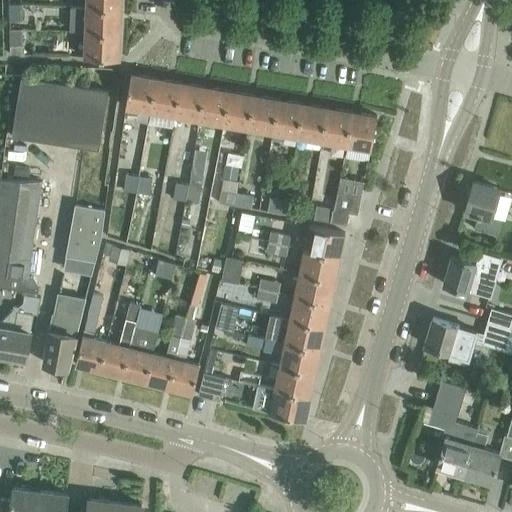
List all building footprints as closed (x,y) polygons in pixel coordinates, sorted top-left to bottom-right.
[(9,3),(9,21),(22,21),(22,4),(9,3)] [(86,6),(85,31),(121,32),(121,8),(86,6)] [(23,29),(11,28),(9,28),(9,45),(10,45),(10,53),(25,53),(25,49),(24,49),(24,45),(23,45),(23,29)] [(85,31),(84,56),(100,57),(119,58),(120,58),(121,32),(85,31)] [(156,76),(131,72),(125,107),(150,111),(156,76)] [(108,89),(21,76),(12,135),(99,148),(108,89)] [(180,81),(156,76),(150,111),(174,115),(180,81)] [(205,85),(180,81),(174,115),(199,119),(205,85)] [(229,89),(205,85),(199,119),(223,124),(229,89)] [(254,93),(229,89),(223,124),(248,128),(254,93)] [(278,98),(254,93),(248,128),(272,132),(278,98)] [(303,102),(278,98),(272,132),(297,136),(303,102)] [(327,106),(303,102),(297,136),(321,140),(327,106)] [(327,106),(321,140),(346,144),(352,110),(327,106)] [(377,114),(352,110),(346,144),(371,149),(377,114)] [(193,160),(191,172),(203,174),(205,163),(193,160)] [(352,171),(341,169),(337,190),(348,193),(352,171)] [(139,175),(127,173),(124,189),(136,191),(139,175)] [(152,177),(139,175),(136,191),(149,194),(152,177)] [(0,179),(0,285),(25,290),(24,294),(36,296),(37,292),(38,284),(33,276),(27,275),(41,180),(0,179)] [(221,188),(218,202),(235,205),(239,182),(229,180),(227,190),(221,188)] [(500,188),(473,180),(464,210),(479,215),(475,228),(497,234),(501,220),(491,217),(500,188)] [(175,181),(172,198),(185,200),(188,183),(175,181)] [(239,182),(235,205),(251,207),(253,194),(237,191),(239,182)] [(188,183),(185,200),(199,202),(201,185),(188,183)] [(348,193),(337,190),(334,208),(333,207),(333,209),(332,209),(330,221),(346,224),(349,211),(357,213),(361,195),(348,193)] [(267,210),(284,213),(286,200),(270,197),(267,210)] [(302,202),(286,200),(284,213),(300,215),(302,202)] [(75,203),(66,255),(94,260),(100,235),(104,208),(75,203)] [(313,218),(330,221),(332,209),(333,209),(333,207),(315,204),(313,218)] [(309,224),(304,248),(340,256),(345,232),(309,224)] [(270,230),(268,240),(288,245),(290,235),(270,230)] [(288,245),(268,240),(266,250),(286,255),(288,245)] [(110,247),(109,260),(127,261),(128,248),(110,247)] [(340,256),(304,248),(299,272),(335,279),(340,256)] [(243,259),(226,255),(221,279),(238,282),(243,259)] [(497,268),(451,255),(443,283),(467,290),(472,275),(493,281),(497,268)] [(214,256),(211,269),(220,271),(223,258),(214,256)] [(158,258),(155,274),(171,278),(174,263),(160,258),(158,258)] [(299,272),(294,295),(330,302),(335,279),(299,272)] [(260,277),(258,287),(279,292),(281,281),(260,277)] [(279,292),(258,287),(256,297),(276,302),(279,292)] [(103,295),(92,292),(87,313),(97,315),(103,295)] [(52,313),(43,361),(68,366),(76,335),(85,298),(59,293),(56,313),(52,313)] [(40,296),(24,294),(23,302),(18,306),(13,305),(12,310),(1,321),(0,320),(0,353),(25,358),(30,331),(29,331),(33,313),(37,314),(40,296)] [(330,303),(294,295),(289,318),(325,326),(330,303)] [(120,343),(106,340),(98,369),(122,375),(134,324),(140,304),(130,302),(120,343)] [(220,303),(215,326),(232,330),(238,307),(220,303)] [(511,319),(511,312),(491,307),(487,321),(510,328),(511,319)] [(186,316),(176,313),(170,333),(181,336),(186,316)] [(197,318),(186,316),(181,336),(191,339),(197,318)] [(479,331),(432,317),(425,344),(450,352),(454,339),(475,344),(479,331)] [(289,318),(284,341),(320,349),(325,326),(289,318)] [(511,328),(510,328),(487,321),(483,333),(511,341),(511,328)] [(134,324),(122,375),(126,376),(145,381),(152,351),(157,330),(145,327),(134,324)] [(75,363),(91,367),(98,369),(106,340),(93,336),(94,331),(84,328),(75,363)] [(249,333),(246,344),(252,345),(265,348),(268,338),(249,333)] [(284,341),(279,365),(315,373),(320,349),(284,341)] [(152,351),(145,381),(162,385),(168,387),(176,352),(167,349),(166,355),(152,351)] [(192,393),(197,373),(199,363),(186,360),(187,354),(176,352),(168,387),(192,393)] [(315,373),(279,365),(274,389),(310,396),(315,373)] [(235,368),(233,379),(238,381),(259,385),(261,374),(241,370),(235,368)] [(225,378),(204,372),(198,393),(220,399),(225,378)] [(445,436),(437,465),(464,474),(478,427),(448,418),(450,411),(458,414),(466,386),(441,379),(428,422),(446,427),(444,435),(445,436)] [(310,396),(274,389),(269,412),(305,420),(310,396)] [(478,425),(478,427),(464,474),(491,482),(499,452),(484,447),(489,429),(478,425)] [(0,498),(0,511),(36,511),(39,489),(12,486),(11,499),(0,498)] [(68,493),(39,489),(36,511),(76,511),(77,511),(66,509),(68,493)] [(114,511),(116,501),(90,498),(88,511),(114,511)] [(140,511),(142,504),(116,501),(114,511),(140,511)]
